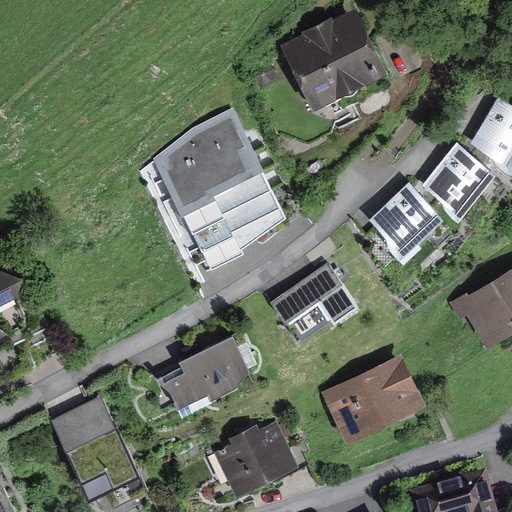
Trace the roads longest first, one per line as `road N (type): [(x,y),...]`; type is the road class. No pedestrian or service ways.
road 1 (residential): [(0,413),(306,244),(386,160)]
road 2 (residential): [(511,426),(240,511)]
